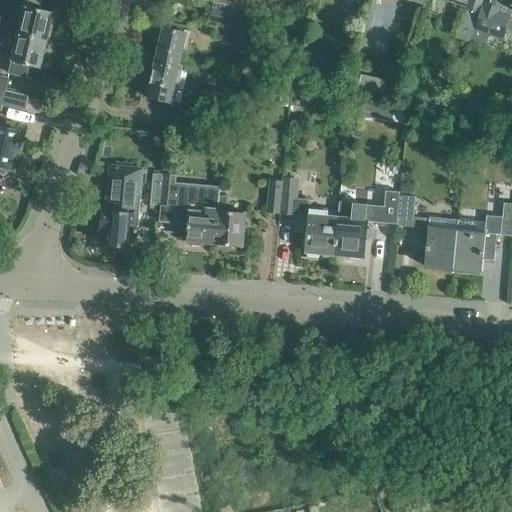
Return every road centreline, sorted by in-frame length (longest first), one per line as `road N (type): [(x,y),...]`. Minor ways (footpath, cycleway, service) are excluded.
road 1 (residential): [(511,328),(31,287)]
road 2 (residential): [(111,0),(91,104),(31,287)]
